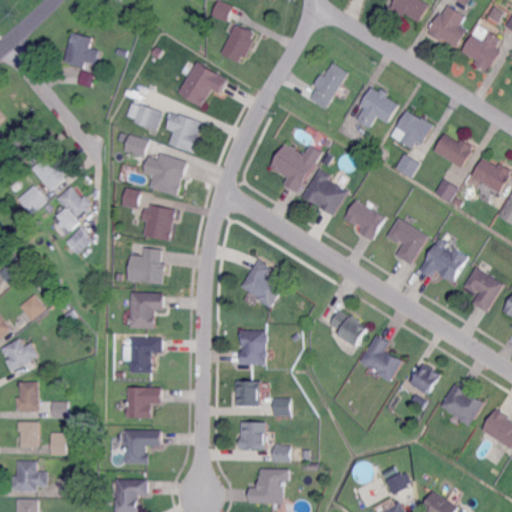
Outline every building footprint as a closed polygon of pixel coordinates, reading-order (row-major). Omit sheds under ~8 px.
[(230,21),(215,14),(221,0),(224,0),(237,6),(230,21)] [(425,0),(433,5),(423,22),(409,13),(407,16),(394,7),(398,0),(425,0)] [(506,11),(495,5),(489,16),(499,21),(506,11)] [(468,16),(462,26),(470,30),(459,48),(445,39),(443,42),(431,35),(433,32),(432,31),(442,13),(446,15),(451,6),(468,16)] [(249,57),(246,56),(243,62),(225,52),(240,24),(257,33),(255,39),(258,41),(249,57)] [(500,47),(505,51),(494,68),(492,67),(490,70),(478,62),(480,60),(466,51),(477,33),(487,39),(492,30),(505,39),(500,47)] [(99,63),(90,61),(88,67),(68,61),(75,32),(96,38),(94,47),(103,50),(99,63)] [(221,95),(214,90),(204,107),(181,93),(200,62),(230,80),(221,95)] [(330,108),(315,98),(321,87),(318,85),(325,74),(328,76),(336,63),(352,73),(330,108)] [(92,86),(96,73),(83,69),(79,83),(92,86)] [(381,92),(383,89),(391,94),(389,98),(401,106),(390,124),(380,118),(372,129),(359,120),(366,109),(363,106),(374,88),(381,92)] [(159,132),(136,122),(143,104),(166,113),(159,132)] [(426,144),(420,140),(415,148),(403,140),(408,133),(400,128),(411,110),(437,126),(426,144)] [(182,116),(183,114),(205,123),(201,134),(202,135),(195,154),(172,145),(176,132),(169,129),(175,113),(182,116)] [(34,138),(37,136),(44,144),(41,146),(44,149),(29,161),(10,138),(24,126),(34,138)] [(461,144),(464,140),(476,147),(473,151),(475,152),(464,168),(437,152),(447,135),(461,144)] [(150,157),(129,151),(134,136),(154,142),(150,157)] [(329,147),(321,142),(325,136),(333,141),(329,147)] [(304,154),(310,144),(324,152),(317,163),(319,164),(301,194),(286,185),(290,178),(273,167),(288,144),(304,154)] [(190,179),(187,178),(185,184),(187,185),(184,194),(182,194),(182,195),(156,188),(166,153),(195,162),(190,179)] [(328,165),(323,162),(328,153),(334,156),(328,165)] [(415,177),(400,167),(408,153),(424,163),(415,177)] [(60,168),(63,165),(69,173),(67,175),(69,178),(54,190),(36,167),(50,156),(60,168)] [(500,167),(501,165),(511,170),(511,177),(503,194),(475,178),(486,159),(500,167)] [(331,176),(329,179),(349,193),(333,216),(330,214),(330,215),(321,208),(317,205),(316,205),(303,196),(319,173),(321,169),(331,176)] [(449,202),(435,193),(444,179),(458,187),(449,202)] [(35,213),(22,198),(38,185),(50,200),(35,213)] [(85,198),(88,195),(95,203),(93,205),(95,208),(82,219),(85,222),(75,230),(74,229),(70,233),(57,217),(68,208),(61,199),(76,186),(85,198)] [(140,210),(124,207),(128,189),(144,191),(140,210)] [(462,208),(455,204),(458,198),(466,203),(462,208)] [(376,211),(376,210),(389,219),(374,241),(362,233),(365,228),(359,225),(358,227),(347,220),(360,200),(376,211)] [(511,223),(502,217),(511,200),(511,223)] [(49,214),(45,209),(51,204),(56,209),(49,214)] [(179,210),(172,241),(146,236),(149,222),(144,221),(147,209),(152,210),(153,205),(179,210)] [(412,265),(397,256),(405,244),(399,241),(398,243),(387,236),(399,217),(429,236),(412,265)] [(79,255),(67,243),(81,229),(93,241),(79,255)] [(447,244),(446,247),(448,248),(448,247),(451,249),(451,250),(453,251),(455,248),(468,257),(453,282),(436,271),(432,277),(420,270),(424,264),(422,263),(435,243),(437,244),(440,239),(447,244)] [(166,258),(165,263),(169,264),(171,264),(170,274),(168,274),(168,284),(132,281),(134,255),(147,256),(148,249),(166,250),(166,258)] [(13,285),(2,272),(21,255),(32,269),(13,285)] [(273,278),(274,276),(288,284),(274,308),(259,300),(261,297),(244,287),(261,260),(270,266),(269,267),(274,270),(270,276),(273,278)] [(489,313),(475,304),(482,293),(479,291),(477,294),(466,287),(478,268),(506,286),(489,313)] [(167,311),(158,311),(157,328),(135,327),(135,323),(132,323),(133,317),(136,317),(137,292),(159,293),(168,294),(167,311)] [(35,320),(23,306),(37,294),(49,309),(35,320)] [(71,324),(66,316),(75,310),(80,318),(71,324)] [(0,339),(0,311),(14,329),(0,339)] [(353,318),(354,316),(363,321),(361,325),(370,329),(360,347),(341,336),(344,331),(333,325),(341,311),(353,318)] [(268,366),(243,365),(244,341),(242,341),(242,331),(270,332),(268,366)] [(389,354),(396,358),(397,357),(404,361),(391,381),(380,374),(381,372),(370,365),(369,366),(362,362),(379,336),(391,344),(386,352),(389,354)] [(27,344),(32,341),(40,354),(34,357),(35,360),(15,371),(9,360),(13,358),(12,355),(10,356),(5,348),(23,338),(27,344)] [(165,354),(155,354),(154,364),(156,364),(156,374),(133,374),(133,338),(165,339),(165,354)] [(434,392),(433,391),(431,393),(415,384),(426,365),(443,375),(434,392)] [(42,411),(24,411),(24,410),(20,410),(19,397),(23,397),(23,382),(41,381),(42,411)] [(262,408),(237,407),(238,381),(263,382),(262,408)] [(472,396),(472,395),(481,401),(482,400),(486,403),(472,425),(463,420),(464,419),(455,413),(454,414),(450,411),(451,410),(444,406),(458,384),(470,392),(469,394),(472,396)] [(163,404),(153,404),(152,405),(155,405),(155,419),(129,419),(130,388),(164,389),(163,404)] [(294,417),(275,416),(276,399),(294,399),(294,417)] [(53,417),(69,416),(69,400),(53,400),(53,417)] [(511,448),(484,430),(498,409),(510,417),(508,420),(511,422),(511,448)] [(42,447),(23,447),(23,431),(21,431),(21,421),(42,421),(42,447)] [(268,451),(248,451),(248,450),(242,450),(242,437),(243,437),(243,423),(268,423),(268,451)] [(163,446),(149,446),(149,454),(151,454),(151,464),(127,464),(128,431),(163,431),(163,446)] [(69,454),(53,454),(53,432),(69,432),(69,454)] [(293,464),(275,463),(276,446),(294,447),(293,464)] [(353,480),(373,481),(373,461),(354,460),(353,480)] [(49,487),(39,487),(39,492),(14,492),(14,477),(19,477),(19,462),(39,462),(39,472),(49,473),(49,487)] [(292,482),(287,482),(286,504),(252,504),(252,488),(261,488),(261,482),(261,476),(263,476),(263,470),(292,470),(292,482)] [(413,481),(408,484),(410,487),(395,495),(387,481),(402,472),(403,474),(408,472),(413,481)] [(428,483),(420,478),(423,473),(431,478),(428,483)] [(88,499),(71,499),(71,476),(88,477),(88,499)] [(152,495),(142,495),(142,500),(143,500),(143,511),(119,511),(119,500),(121,500),(121,479),(142,479),(142,480),(152,480),(152,495)] [(457,511),(429,511),(425,509),(436,492),(460,507),(457,511)] [(41,511),(20,511),(20,499),(42,499),(41,511)] [(381,511),(400,502),(405,511),(381,511)]
